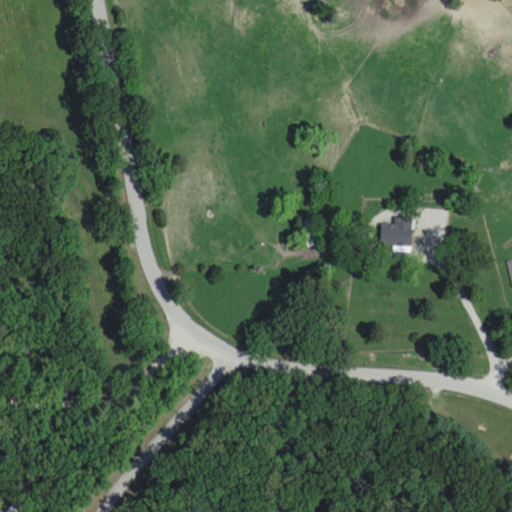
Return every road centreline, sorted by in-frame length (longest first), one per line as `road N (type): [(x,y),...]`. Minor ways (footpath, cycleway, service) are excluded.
road 1 (residential): [(511,401),(458,381),(231,358),(179,318),(153,271),(97,0)]
road 2 (residential): [(191,327),(140,383),(98,397),(0,405)]
road 3 (residential): [(231,358),(101,511)]
